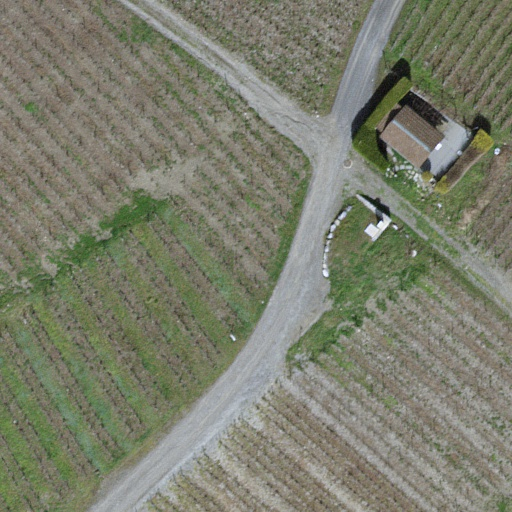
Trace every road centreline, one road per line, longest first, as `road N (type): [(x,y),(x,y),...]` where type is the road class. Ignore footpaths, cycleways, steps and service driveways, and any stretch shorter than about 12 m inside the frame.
road 1 (track): [(387,0),(345,106),(285,307),(231,397),(115,511)]
road 2 (track): [(511,308),(333,151),(135,0)]
